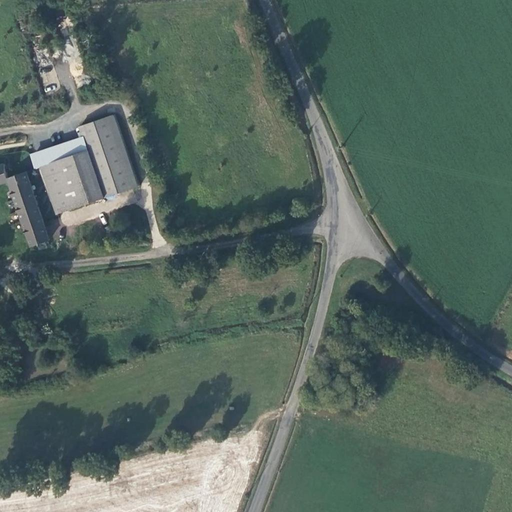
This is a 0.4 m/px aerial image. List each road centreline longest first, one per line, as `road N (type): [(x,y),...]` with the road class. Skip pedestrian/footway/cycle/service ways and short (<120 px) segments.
road 1 (unclassified): [(256,511),(307,360),(341,220)]
road 2 (unclassified): [(341,220),(335,180),(262,0)]
road 3 (unclassified): [(511,370),(477,350),(341,220)]
